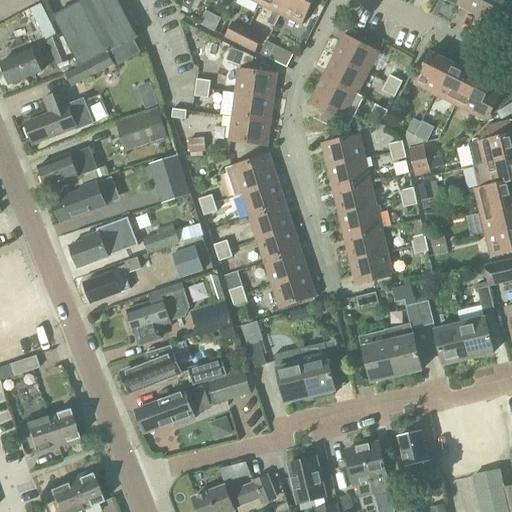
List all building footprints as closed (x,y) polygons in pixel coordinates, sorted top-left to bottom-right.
[(61,15),(55,18),(81,67),(87,64),(88,65),(89,64),(89,63),(95,60),(95,61),(97,60),(97,59),(103,55),(104,56),(105,55),(108,53),(108,54),(110,54),(109,52),(112,51),(112,52),(114,51),(113,50),(120,47),(121,47),(122,47),(122,46),(128,43),(130,42),(136,38),(124,15),(124,14),(123,12),(123,13),(116,0),(87,0),(86,1),(79,5),(61,14),(61,15)] [(193,0),(182,0),(179,6),(188,11),(193,0)] [(280,17),(288,0),(263,0),(260,7),(272,12),(266,24),(273,28),(279,16),(280,17)] [(288,0),(280,17),(301,27),(315,0),(288,0)] [(461,0),(458,7),(478,17),(487,0),(461,0)] [(511,0),(487,0),(478,17),(499,27),(511,0)] [(511,0),(499,27),(511,34),(511,0)] [(199,25),(214,32),(221,19),(206,11),(199,25)] [(231,23),(224,37),(240,46),(248,31),(231,23)] [(248,31),(240,46),(253,52),(260,37),(248,31)] [(334,57),(368,75),(379,54),(344,36),(334,57)] [(59,37),(48,41),(57,67),(68,62),(59,37)] [(275,47),(267,43),(261,56),(268,60),(275,47)] [(31,51),(1,63),(11,86),(41,74),(40,73),(50,69),(41,48),(32,51),(31,51)] [(240,65),(244,54),(231,49),(227,61),(240,66),(240,65)] [(414,86),(435,97),(451,64),(430,54),(414,86)] [(107,56),(66,77),(71,87),(112,66),(107,56)] [(368,75),(334,57),(323,78),(358,96),(368,75)] [(472,74),(451,64),(435,97),(455,107),(472,74)] [(235,95),(273,99),(277,75),(238,70),(235,95)] [(492,85),(472,74),(455,107),(476,117),(476,118),(484,122),(488,116),(489,117),(500,96),(489,91),(492,85)] [(390,77),(386,84),(399,90),(402,83),(390,77)] [(358,96),(323,78),(309,106),(350,127),(364,99),(358,96)] [(195,89),(209,91),(210,81),(196,80),(195,89)] [(386,84),(382,92),(394,99),(399,90),(386,84)] [(209,91),(195,89),(194,97),(208,99),(209,91)] [(82,97),(66,103),(62,93),(44,100),(49,115),(25,124),(34,146),(92,123),(82,97)] [(142,97),(146,108),(157,104),(153,93),(142,97)] [(232,119),(270,124),(273,99),(235,95),(232,119)] [(375,106),(371,114),(383,120),(387,112),(375,106)] [(173,110),(172,119),(185,121),(187,112),(173,110)] [(157,112),(115,126),(124,153),(167,139),(157,112)] [(270,124),(232,119),(228,143),(267,148),(270,124)] [(413,120),(407,132),(415,136),(421,124),(413,120)] [(480,132),(482,142),(477,143),(468,145),(474,168),(483,166),(511,158),(511,131),(510,121),(486,127),(487,130),(480,132)] [(322,145),(327,168),(365,159),(359,136),(322,145)] [(402,142),(388,145),(390,153),(404,150),(402,142)] [(410,164),(426,161),(422,145),(407,149),(410,164)] [(68,156),(40,167),(48,189),(91,173),(98,170),(90,149),(83,152),(70,156),(68,156)] [(404,150),(390,153),(392,162),(406,159),(404,150)] [(235,198),(242,196),(278,184),(269,155),(225,170),(235,198)] [(511,158),(483,166),(474,168),(479,189),(511,180),(511,158)] [(166,182),(156,186),(162,204),(188,195),(177,159),(160,164),(166,182)] [(365,159),(327,168),(333,192),(370,183),(365,159)] [(426,161),(410,164),(414,178),(429,174),(426,161)] [(511,183),(511,180),(479,189),(474,190),(480,213),(511,205),(511,191),(510,183),(511,183)] [(81,192),(54,202),(62,224),(91,213),(106,207),(97,183),(80,189),(81,192)] [(338,215),(376,206),(370,183),(333,192),(338,215)] [(278,184),(242,196),(249,219),(286,207),(278,184)] [(413,189),(399,192),(401,200),(415,197),(413,189)] [(421,202),(435,199),(433,190),(419,193),(421,202)] [(212,196),(199,201),(202,209),(215,205),(212,196)] [(415,197),(401,200),(403,208),(417,205),(415,197)] [(435,199),(421,202),(425,220),(426,222),(435,219),(433,208),(437,207),(435,199)] [(215,205),(202,209),(204,217),(217,212),(215,205)] [(511,228),(511,205),(480,213),(485,235),(511,228)] [(338,215),(344,239),(382,230),(376,206),(338,215)] [(286,207),(249,219),(257,242),(293,229),(286,207)] [(97,228),(99,233),(82,239),(83,242),(71,247),(79,269),(108,258),(128,251),(138,247),(127,216),(97,228)] [(179,243),(203,236),(200,225),(175,232),(179,243)] [(159,235),(144,241),(149,254),(179,243),(173,226),(158,231),(159,235)] [(511,228),(485,235),(491,258),(511,253),(511,228)] [(293,229),(257,242),(264,264),(301,252),(293,229)] [(344,239),(350,263),(387,254),(382,230),(344,239)] [(424,235),(410,238),(413,248),(426,244),(424,235)] [(432,248),(446,245),(443,236),(429,240),(432,248)] [(227,242),(214,246),(217,255),(230,250),(227,242)] [(426,244),(413,248),(414,255),(428,252),(426,244)] [(448,253),(446,245),(432,248),(434,257),(448,253)] [(195,247),(172,255),(181,278),(203,270),(195,247)] [(230,250),(217,255),(219,262),(232,258),(230,250)] [(301,252),(264,264),(272,287),(309,275),(301,252)] [(387,254),(350,263),(355,287),(393,277),(387,254)] [(112,273),(85,283),(92,304),(120,294),(120,292),(124,290),(129,289),(124,275),(140,269),(137,260),(124,264),(125,266),(111,271),(112,273)] [(511,261),(485,267),(490,286),(511,281),(511,261)] [(309,275),(272,287),(279,310),(316,297),(309,275)] [(130,321),(127,323),(130,334),(134,333),(134,335),(136,335),(139,345),(161,338),(158,328),(170,324),(170,323),(185,318),(190,309),(182,285),(181,285),(158,293),(149,295),(151,303),(127,311),(130,321)] [(242,287),(229,292),(231,300),(245,296),(242,287)] [(488,287),(477,290),(483,314),(494,311),(488,287)] [(376,294),(356,299),(360,312),(379,307),(376,294)] [(245,296),(231,300),(234,308),(247,304),(245,296)] [(224,302),(192,312),(200,338),(233,328),(231,323),(224,302)] [(428,302),(417,305),(422,328),(434,326),(428,302)] [(422,328),(417,305),(405,308),(409,325),(411,331),(422,328)] [(485,319),(460,325),(468,360),(494,354),(485,319)] [(409,325),(385,330),(385,331),(388,343),(396,378),(421,372),(413,337),(411,331),(409,325)] [(443,366),(468,360),(460,325),(434,331),(443,366)] [(385,331),(360,337),(363,349),(371,384),(396,378),(388,343),(385,331)] [(335,342),(324,345),(298,351),(302,363),(310,399),(313,398),(314,401),(334,396),(333,393),(336,393),(329,368),(341,365),(335,342)] [(254,370),(254,369),(265,366),(259,343),(247,347),(254,370)] [(143,355),(146,363),(122,373),(125,382),(123,383),(127,392),(129,391),(131,395),(146,389),(147,391),(156,388),(155,386),(160,384),(160,383),(179,375),(177,370),(173,360),(168,348),(143,355)] [(12,378),(38,369),(34,358),(8,367),(12,378)] [(222,359),(188,369),(193,386),(227,376),(222,359)] [(310,399),(302,363),(276,370),(285,405),(310,399)] [(0,369),(0,382),(12,378),(8,367),(0,369)] [(243,373),(208,383),(214,405),(250,394),(243,373)] [(146,435),(174,424),(176,428),(197,420),(186,391),(137,411),(141,422),(140,425),(142,430),(145,431),(146,435)] [(47,418),(57,448),(64,446),(65,447),(79,443),(74,427),(75,427),(71,414),(70,415),(68,411),(47,418)] [(57,448),(47,418),(26,425),(27,429),(25,430),(29,442),(31,441),(36,457),(49,452),(49,451),(57,448)] [(401,438),(398,439),(407,476),(430,471),(422,433),(411,435),(408,433),(402,435),(401,438)] [(362,447),(378,511),(393,511),(386,478),(386,477),(378,443),(362,447)] [(378,511),(362,447),(347,451),(355,485),(356,485),(362,510),(367,509),(367,511),(378,511)] [(316,458),(289,465),(298,504),(326,497),(316,458)] [(510,511),(500,470),(474,477),(483,511),(510,511)] [(70,482),(82,511),(103,503),(102,499),(103,499),(98,487),(96,487),(90,472),(77,478),(78,479),(70,482)] [(225,487),(194,499),(199,511),(230,511),(234,511),(233,508),(261,498),(262,500),(263,503),(275,499),(267,477),(254,482),(256,484),(228,495),(225,487)] [(81,511),(82,511),(70,482),(63,486),(62,484),(49,490),(55,505),(53,505),(55,511),(81,511)] [(340,511),(354,511),(355,511),(353,511),(352,511),(348,496),(337,499),(340,511)] [(314,511),(339,511),(337,503),(314,509),(314,511)]
